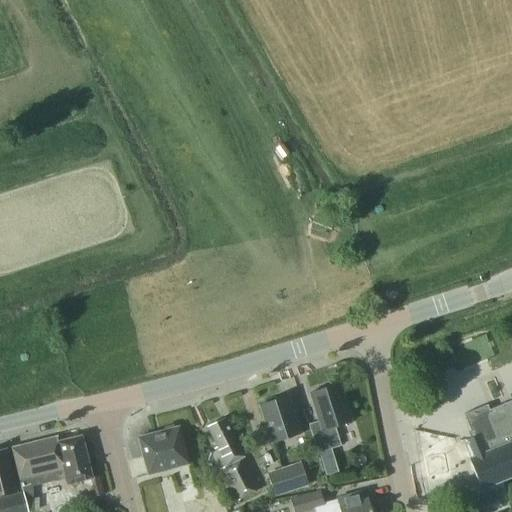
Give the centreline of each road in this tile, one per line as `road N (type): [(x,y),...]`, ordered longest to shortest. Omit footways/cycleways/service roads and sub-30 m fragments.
road 1 (tertiary): [(102,406),(365,328)]
road 2 (unclassified): [(408,511),(365,328)]
road 3 (tertiary): [(365,328),(511,282)]
